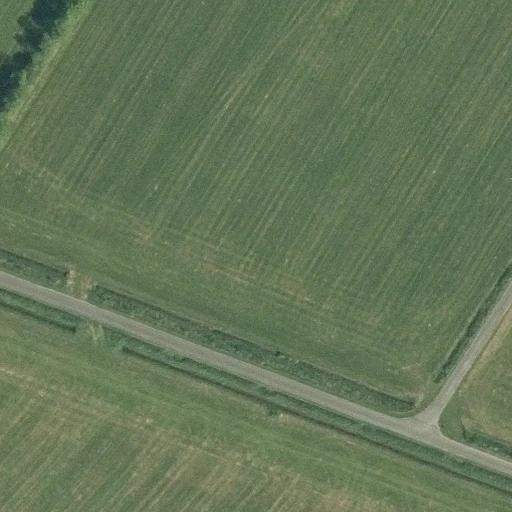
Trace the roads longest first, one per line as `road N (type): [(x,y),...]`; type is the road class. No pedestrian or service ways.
road 1 (unclassified): [(410,435),(0,284)]
road 2 (unclassified): [(511,277),(410,435)]
